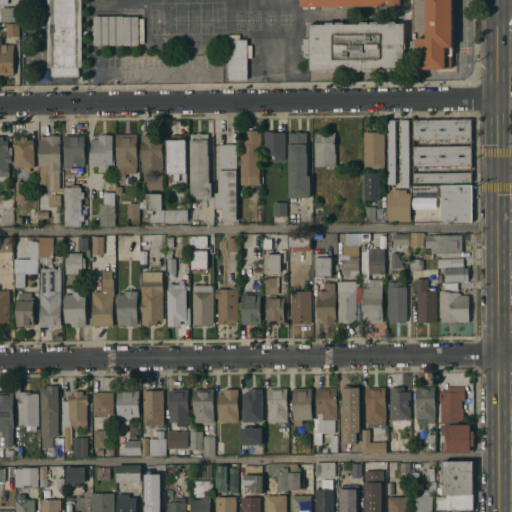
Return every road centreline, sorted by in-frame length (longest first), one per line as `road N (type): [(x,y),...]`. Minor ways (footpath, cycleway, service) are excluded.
road 1 (residential): [(511,346),(0,357)]
road 2 (tertiary): [(498,0),(496,511)]
road 3 (residential): [(498,98),(0,104)]
